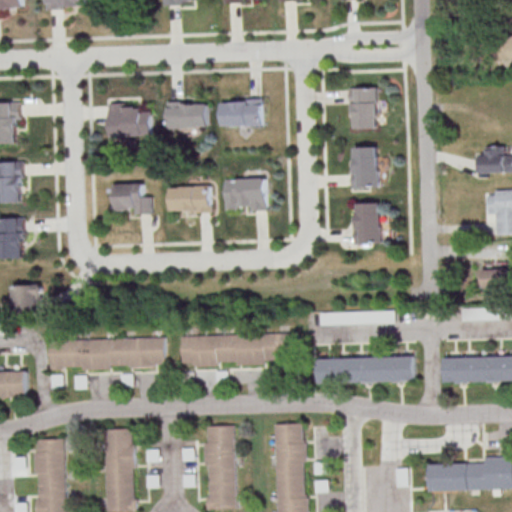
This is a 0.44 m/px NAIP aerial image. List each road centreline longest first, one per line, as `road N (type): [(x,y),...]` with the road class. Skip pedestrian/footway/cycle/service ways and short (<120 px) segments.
road 1 (residential): [(72,61),(74,250),(83,260),(276,260),(300,258),(312,239),(305,53)]
road 2 (residential): [(0,62),(427,49)]
road 3 (residential): [(434,283),(425,0)]
